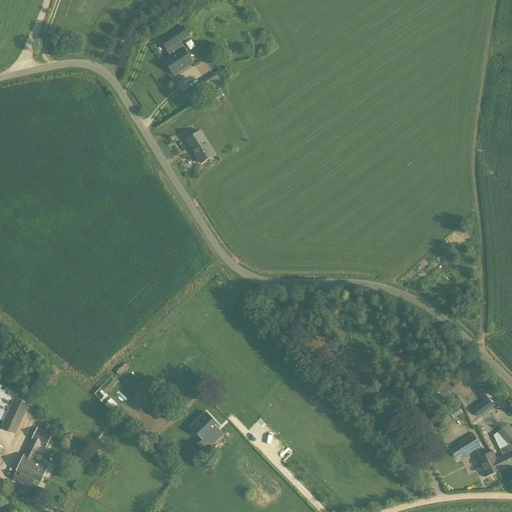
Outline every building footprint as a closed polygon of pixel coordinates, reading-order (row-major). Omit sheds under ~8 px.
[(163,61),(173,76),(193,63),(183,48),(182,48),(178,43),(189,36),(183,26),(160,41),(166,50),(168,49),(172,55),(163,61)] [(210,106),(225,97),(219,89),(205,97),(210,106)] [(200,165),(214,156),(200,132),(185,141),(200,165)] [(4,394),(15,399),(20,402),(23,396),(7,388),(4,394)] [(494,405),(482,388),(476,393),(483,403),(472,411),(476,417),(494,405)] [(0,402),(0,419),(4,421),(15,399),(4,394),(0,402)] [(314,402),(328,415),(335,407),(322,394),(314,402)] [(29,406),(20,402),(15,399),(4,421),(1,428),(15,435),(29,406)] [(203,442),(218,427),(205,413),(190,428),(203,442)] [(511,440),(511,432),(506,425),(497,433),(507,445),(511,440)] [(18,468),(34,475),(35,472),(43,476),(47,468),(32,460),(39,446),(45,448),(51,435),(36,428),(18,468)] [(465,456),(480,447),(473,434),(457,443),(465,456)] [(492,452),(488,454),(492,462),(493,462),(497,472),(502,470),(502,469),(511,464),(511,453),(511,452),(511,453),(508,446),(499,450),(502,457),(496,460),(492,452)] [(484,478),(497,472),(493,462),(492,462),(488,454),(475,460),(484,478)] [(34,475),(18,468),(12,480),(26,487),(36,491),(43,476),(35,472),(34,475)] [(33,496),(36,491),(26,487),(24,492),(33,496)]
